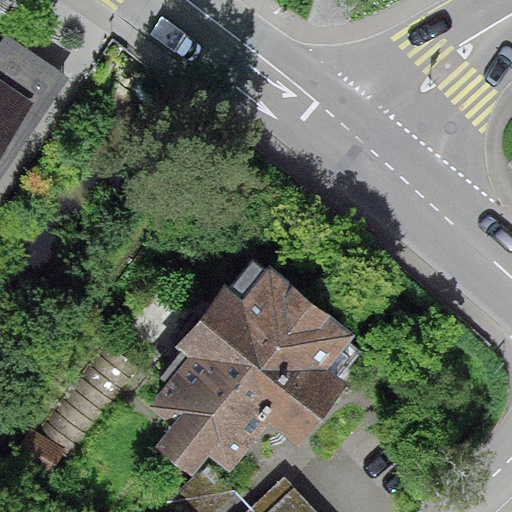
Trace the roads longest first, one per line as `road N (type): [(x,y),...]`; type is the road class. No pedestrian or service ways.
road 1 (primary): [(173,0),(367,148)]
road 2 (tertiary): [(367,148),(446,66),(511,16)]
road 3 (primary): [(367,148),(511,277)]
